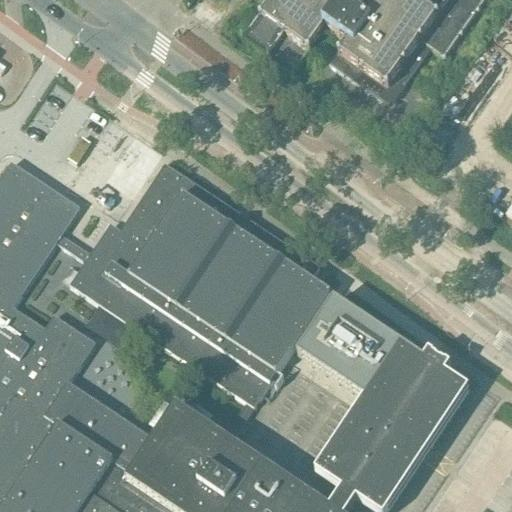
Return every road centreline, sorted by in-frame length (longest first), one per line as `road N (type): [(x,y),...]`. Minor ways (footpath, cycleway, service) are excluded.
road 1 (secondary): [(106,54),(511,353)]
road 2 (secondary): [(511,315),(123,30)]
road 3 (residential): [(511,85),(465,149),(511,176)]
